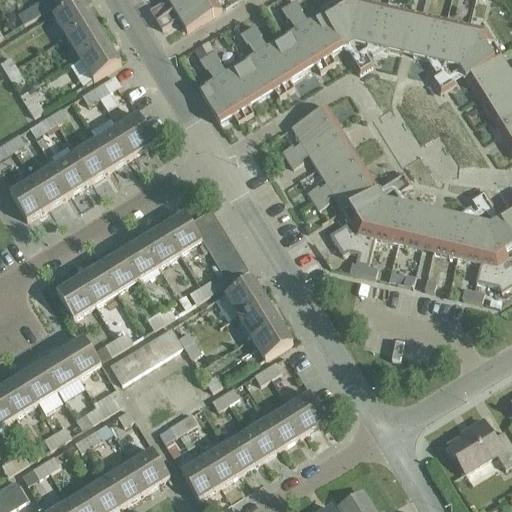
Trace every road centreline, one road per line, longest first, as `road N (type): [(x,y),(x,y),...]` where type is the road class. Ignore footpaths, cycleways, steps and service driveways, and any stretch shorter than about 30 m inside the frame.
road 1 (residential): [(385,436),(215,164)]
road 2 (residential): [(0,330),(13,281),(215,164)]
road 3 (residential): [(215,164),(116,0)]
road 4 (residential): [(385,436),(511,360)]
road 5 (residential): [(260,511),(385,436)]
